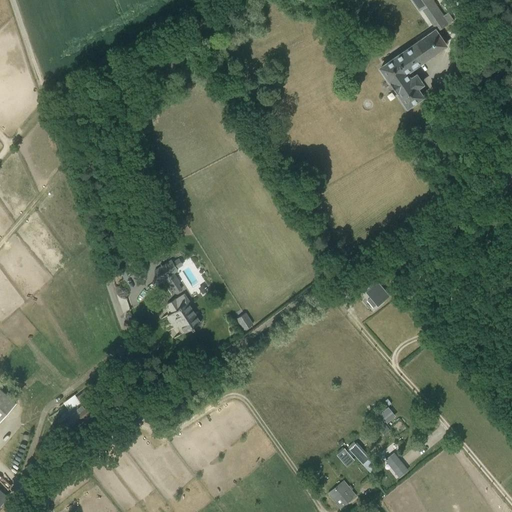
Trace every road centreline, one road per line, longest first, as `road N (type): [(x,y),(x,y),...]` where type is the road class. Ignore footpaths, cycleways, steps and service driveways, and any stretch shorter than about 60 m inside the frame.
road 1 (unclassified): [(45,511),(47,487),(149,412),(44,93)]
road 2 (track): [(321,289),(511,503)]
road 3 (unknown): [(136,422),(158,441),(231,396),(244,396),(314,494)]
